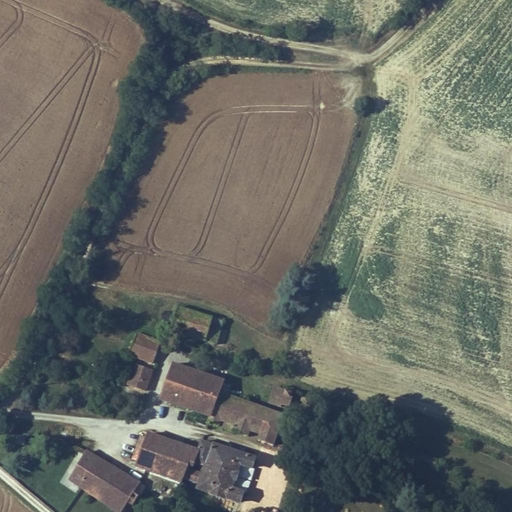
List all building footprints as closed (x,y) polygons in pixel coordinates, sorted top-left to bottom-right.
[(202,317),(164,304),(156,324),(196,338),(202,317)] [(150,338),(130,331),(124,352),(143,358),(150,338)] [(149,392),(202,411),(208,394),(214,377),(214,375),(162,356),(149,392)] [(140,365),(124,359),(118,376),(135,382),(140,365)] [(222,379),(214,377),(208,394),(216,397),(219,391),(222,379)] [(281,390),(265,384),(260,396),(277,402),(281,390)] [(273,410),(219,391),(216,397),(208,394),(202,411),(200,414),(238,427),(240,424),(250,427),(249,431),(263,436),(273,410)] [(171,477),(173,474),(187,445),(137,427),(135,432),(130,431),(123,455),(127,456),(125,462),(171,477)] [(187,445),(173,474),(190,479),(190,484),(229,497),(232,488),(223,484),(231,461),(240,464),(244,453),(192,434),(187,445)] [(15,444),(25,445),(26,436),(15,435),(15,444)] [(132,482),(84,445),(64,472),(111,509),(120,500),(126,491),(132,482)] [(404,446),(398,457),(430,474),(436,462),(404,446)] [(138,486),(132,482),(126,491),(132,494),(138,486)] [(126,491),(120,500),(125,504),(132,494),(126,491)]
